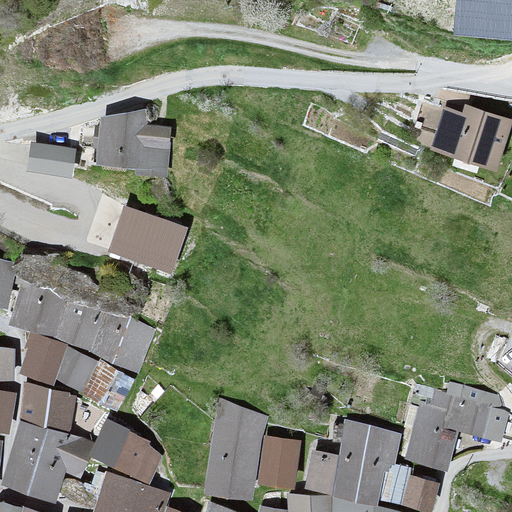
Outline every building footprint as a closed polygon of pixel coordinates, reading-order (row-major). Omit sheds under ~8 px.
[(511,0),(461,0),(463,20),(511,17),(511,0)] [(511,120),(463,106),(461,114),(446,109),(433,150),(498,169),(511,123),(511,120)] [(148,111),(102,122),(103,166),(135,167),(134,172),(175,175),(177,127),(154,122),(148,111)] [(81,151),(30,144),(27,169),(77,176),(81,151)] [(187,228),(127,205),(110,247),(170,271),(187,228)] [(17,258),(0,255),(0,299),(16,301),(17,258)] [(69,299),(22,276),(18,323),(62,335),(69,299)] [(110,311),(69,299),(62,335),(94,349),(110,311)] [(155,331),(113,311),(97,354),(142,371),(155,331)] [(67,346),(30,333),(23,373),(55,383),(57,375),(67,346)] [(12,348),(0,347),(0,376),(13,378),(12,348)] [(96,360),(70,348),(57,375),(82,390),(96,360)] [(135,378),(100,363),(85,395),(121,409),(135,378)] [(76,393),(24,384),(22,420),(29,421),(59,426),(75,429),(76,393)] [(432,402),(422,401),(412,459),(457,466),(463,430),(503,437),(507,410),(501,408),(503,392),(454,384),(452,390),(434,387),(432,402)] [(14,387),(0,386),(0,425),(12,427),(14,387)] [(260,409),(212,406),(207,494),(254,497),(260,409)] [(153,440),(113,419),(98,452),(152,481),(164,453),(153,440)] [(340,451),(314,448),(309,487),(402,498),(406,465),(401,465),(406,429),(345,421),(333,420),(331,438),(342,439),(340,451)] [(59,426),(29,421),(12,482),(63,499),(71,472),(84,480),(97,442),(59,426)] [(305,438),(273,438),(272,483),(304,484),(305,438)] [(173,494),(108,471),(94,511),(96,511),(166,511),(168,507),(173,494)] [(444,481),(415,475),(409,502),(439,508),(444,481)] [(333,511),(330,492),(292,494),(293,510),(292,511),(333,511)] [(381,503),(334,493),(334,511),(417,511),(418,511),(403,510),(381,503)] [(240,511),(211,501),(208,511),(240,511)]
